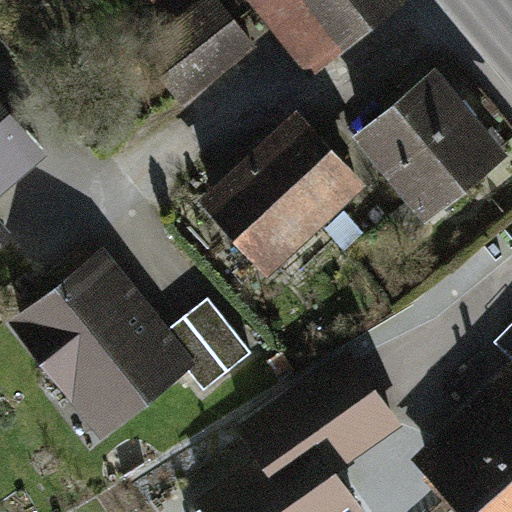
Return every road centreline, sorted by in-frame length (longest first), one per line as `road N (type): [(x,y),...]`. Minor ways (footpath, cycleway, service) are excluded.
road 1 (unknown): [(511,337),(390,467)]
road 2 (unknown): [(466,0),(371,79)]
